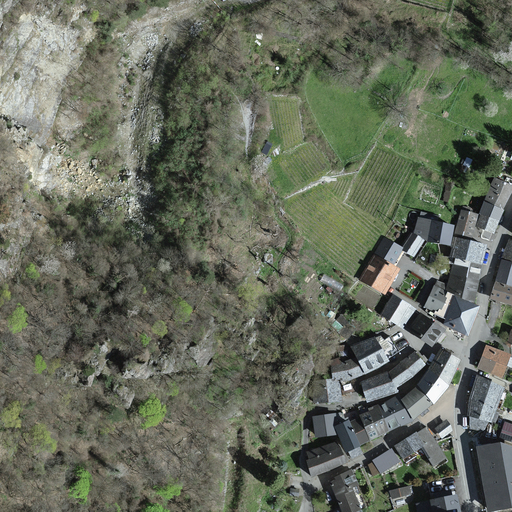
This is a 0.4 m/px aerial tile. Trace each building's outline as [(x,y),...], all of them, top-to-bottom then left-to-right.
[(511,196),(511,182),(496,174),(486,197),(506,208),(511,196)] [(501,219),(506,208),(486,197),(481,211),(501,219)] [(478,224),(481,211),(461,206),(458,223),(456,233),(475,237),(478,224)] [(496,232),(501,219),(481,211),(478,224),(496,232)] [(431,235),(435,219),(415,214),(411,230),(415,231),(431,235)] [(430,239),(453,244),(456,233),(458,223),(435,219),(431,235),(430,239)] [(404,249),(416,256),(427,239),(415,231),(405,247),(404,249)] [(405,247),(385,236),(376,251),(396,262),(404,249),(405,247)] [(474,240),(457,237),(453,255),(471,258),(474,240)] [(511,237),(510,237),(503,255),(511,258),(511,237)] [(396,262),(376,251),(360,278),(387,293),(402,266),(396,262)] [(511,259),(503,257),(496,280),(511,285),(511,259)] [(471,267),(454,264),(449,288),(466,292),(471,267)] [(438,279),(426,306),(446,314),(456,292),(447,289),(449,283),(438,279)] [(511,285),(496,280),(490,298),(511,304),(511,285)] [(415,308),(392,294),(380,314),(403,328),(415,308)] [(457,294),(445,323),(470,332),(482,304),(457,294)] [(420,310),(409,329),(435,345),(446,326),(420,310)] [(354,343),(371,369),(392,359),(375,335),(354,343)] [(511,352),(487,344),(478,367),(503,376),(511,352)] [(420,382),(437,401),(451,385),(463,358),(444,347),(420,382)] [(428,363),(416,350),(390,369),(399,386),(416,375),(428,363)] [(332,360),(336,378),(364,372),(360,354),(332,360)] [(401,391),(399,386),(390,369),(362,382),(369,402),(401,391)] [(506,384),(477,374),(465,409),(471,414),(470,427),(483,432),(490,420),(493,422),(506,384)] [(433,403),(419,385),(402,398),(416,416),(433,403)] [(412,419),(400,395),(383,405),(395,428),(412,419)] [(369,409),(361,413),(372,438),(392,429),(380,402),(369,407),(369,409)] [(336,412),(312,415),(315,437),(339,433),(336,412)] [(339,424),(348,450),(371,441),(365,424),(362,425),(359,416),(339,424)] [(447,418),(435,423),(440,434),(452,429),(447,418)] [(511,422),(505,420),(500,437),(511,440),(511,422)] [(428,426),(416,433),(424,445),(435,464),(446,457),(428,426)] [(416,433),(395,445),(402,458),(424,445),(416,433)] [(336,439),(307,451),(310,458),(305,460),(311,476),(346,462),(336,439)] [(511,507),(511,447),(501,444),(478,448),(490,510),(510,507),(511,507)] [(392,448),(373,459),(380,472),(400,461),(392,448)] [(329,481),(336,497),(353,489),(351,486),(358,482),(351,469),(329,481)] [(408,485),(388,490),(390,500),(411,495),(408,485)] [(336,497),(341,511),(353,511),(362,508),(353,489),(336,497)] [(432,500),(434,511),(459,511),(462,511),(458,494),(432,500)]
